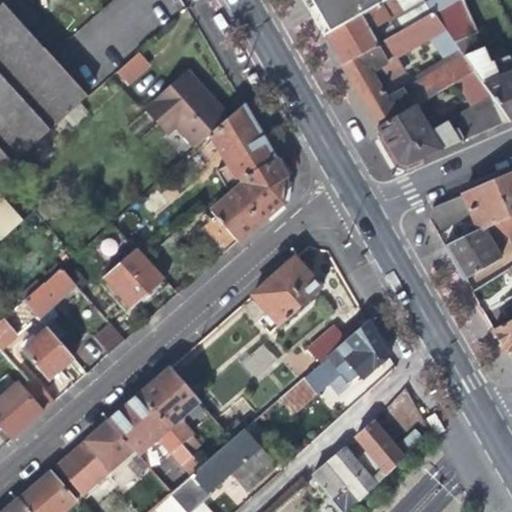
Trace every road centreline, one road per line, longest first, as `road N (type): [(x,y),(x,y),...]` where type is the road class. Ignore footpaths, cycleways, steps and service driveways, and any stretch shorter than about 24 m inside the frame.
road 1 (residential): [(0,480),(344,179)]
road 2 (unclassified): [(249,511),(439,338)]
road 3 (secondary): [(239,0),(344,179)]
road 4 (residential): [(365,214),(511,151)]
road 5 (secondary): [(365,214),(439,338)]
